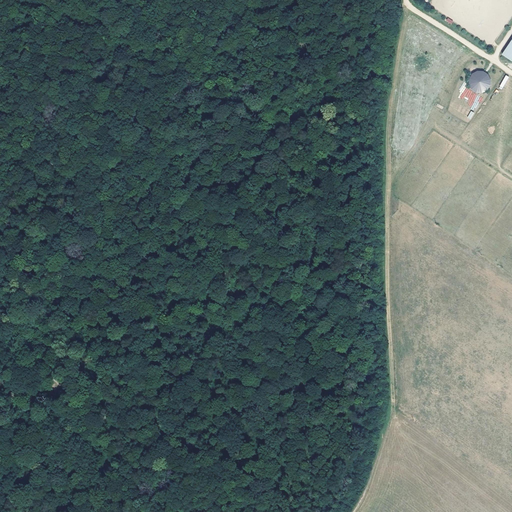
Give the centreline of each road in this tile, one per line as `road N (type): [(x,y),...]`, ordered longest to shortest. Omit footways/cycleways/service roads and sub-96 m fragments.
road 1 (track): [(406,3),(389,106),(396,399),(357,511)]
road 2 (track): [(20,334),(229,511)]
road 3 (track): [(113,205),(275,0)]
road 4 (track): [(20,334),(113,205)]
road 5 (track): [(511,72),(404,0)]
